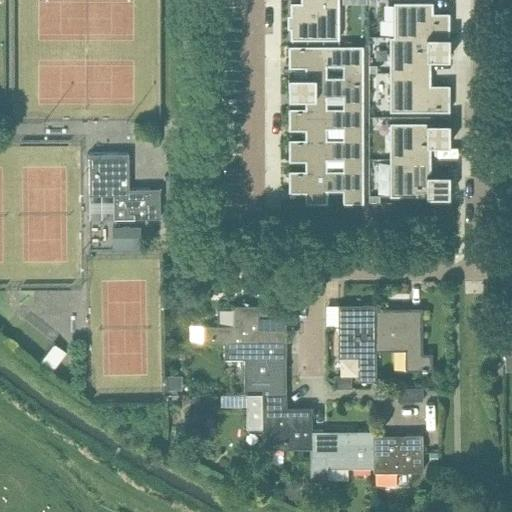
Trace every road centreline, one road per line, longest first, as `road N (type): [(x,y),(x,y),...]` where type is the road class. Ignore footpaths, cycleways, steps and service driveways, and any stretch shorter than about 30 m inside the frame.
road 1 (residential): [(311,377),(313,276),(455,274),(475,259),(481,0)]
road 2 (track): [(166,511),(67,457),(0,407)]
road 3 (residential): [(254,191),(253,0)]
